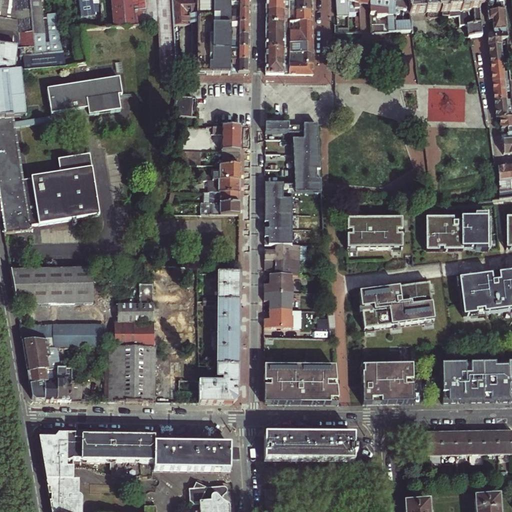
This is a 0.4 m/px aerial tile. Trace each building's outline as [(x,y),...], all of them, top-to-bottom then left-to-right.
[(33,32),(29,0),(0,0),(0,47),(13,48),(14,34),(17,34),(33,32)] [(29,0),(33,32),(35,59),(64,57),(58,24),(50,25),(52,49),(47,50),(41,0),(29,0)] [(78,0),(83,33),(104,32),(100,0),(78,0)] [(100,0),(104,32),(140,29),(139,14),(146,13),(145,4),(144,4),(143,0),(100,0)] [(143,0),(144,4),(145,4),(146,13),(139,14),(140,29),(157,27),(162,85),(175,84),(177,76),(175,49),(173,24),(171,0),(143,0)] [(171,0),(173,24),(196,24),(213,24),(213,2),(213,0),(171,0)] [(230,2),(230,12),(250,12),(250,4),(250,0),(230,0),(230,2)] [(289,0),(266,0),(266,4),(266,12),(290,12),(290,2),(289,0)] [(336,0),(337,18),(349,18),(348,14),(347,0),(336,0)] [(347,0),(348,14),(360,13),(360,6),(359,0),(347,0)] [(368,0),(369,8),(371,26),(377,26),(377,19),(388,18),(388,30),(384,31),(385,34),(395,33),(392,0),(368,0)] [(392,0),(395,33),(408,32),(412,32),(410,20),(408,20),(408,24),(404,24),(404,16),(407,15),(409,13),(407,0),(392,0)] [(427,13),(425,0),(407,0),(409,13),(410,15),(427,13)] [(431,18),(442,18),(458,18),(458,11),(479,11),(478,5),(477,0),(425,0),(427,13),(427,18),(431,18)] [(504,13),(503,0),(477,0),(478,5),(481,5),(486,4),(486,10),(487,14),(504,13)] [(290,2),(290,12),(312,12),(312,7),(312,1),(290,2)] [(230,75),(230,62),(230,50),(230,37),(230,25),(230,12),(230,2),(213,2),(213,24),(196,24),(195,59),(191,59),(191,49),(175,49),(177,76),(196,76),(221,75),(230,75)] [(459,27),(466,26),(480,26),(479,11),(458,11),(458,18),(459,27)] [(230,12),(230,25),(250,25),(250,16),(250,12),(230,12)] [(266,17),(266,25),(290,25),(290,23),(290,12),(266,12),(266,17)] [(290,23),(312,23),(312,18),(312,12),(290,12),(290,23)] [(506,36),(504,13),(487,14),(488,22),(493,21),(494,37),(506,36)] [(290,35),(313,35),(313,30),(312,23),(290,23),(290,25),(290,35)] [(250,25),(230,25),(230,37),(249,37),(249,29),(250,25)] [(266,30),(266,37),(290,38),(290,35),(290,25),(266,25),(266,30)] [(377,26),(371,26),(372,34),(378,34),(385,34),(384,31),(378,31),(377,26)] [(467,38),(482,37),(480,26),(466,26),(467,38)] [(35,59),(33,32),(17,34),(20,60),(23,60),(35,59)] [(313,41),(313,35),(290,35),(290,38),(290,45),(313,45),(313,41)] [(506,36),(494,37),(490,38),(488,40),(488,42),(489,48),(507,46),(506,36)] [(249,37),(230,37),(230,50),(249,50),(249,41),(249,37)] [(290,38),(266,37),(266,42),(266,50),(290,50),(290,45),(290,38)] [(313,50),(313,45),(290,45),(290,50),(290,55),(296,55),(301,55),(313,55),(313,50)] [(507,48),(507,46),(489,48),(490,56),(491,66),(508,64),(508,54),(502,55),(501,49),(507,48)] [(13,48),(0,47),(0,75),(15,74),(18,48),(13,48)] [(230,50),(230,62),(249,62),(249,54),(249,50),(230,50)] [(266,54),(266,62),(290,62),(290,55),(290,50),(266,50),(266,54)] [(298,63),(298,61),(296,61),(296,55),(290,55),(290,62),(290,65),(296,65),(296,63),(298,63)] [(313,60),(313,55),(301,55),(301,60),(301,63),(301,65),(313,65),(313,60)] [(23,60),(24,73),(66,69),(64,60),(64,57),(35,59),(23,60)] [(75,58),(64,60),(66,69),(77,67),(75,58)] [(249,62),(230,62),(230,75),(243,75),(249,75),(249,68),(249,62)] [(265,75),(290,76),(290,65),(290,62),(266,62),(266,68),(265,75)] [(290,65),(290,76),(314,76),(314,70),(313,65),(301,65),(301,63),(298,63),(296,63),(296,65),(290,65)] [(509,73),(508,64),(491,66),(492,74),(493,84),(505,83),(504,73),(509,73)] [(22,180),(17,119),(26,118),(23,73),(15,74),(0,75),(0,207),(0,208),(4,235),(29,233),(29,231),(27,231),(26,229),(95,221),(89,160),(58,163),(59,177),(27,180),(22,180)] [(81,86),(47,92),(50,115),(87,109),(89,118),(120,113),(118,103),(117,96),(121,96),(118,80),(81,86)] [(505,83),(493,84),(494,89),(495,102),(511,100),(511,96),(511,92),(505,92),(505,83)] [(191,96),(177,97),(172,116),(192,117),(191,96)] [(511,105),(511,102),(511,100),(495,102),(497,116),(497,121),(501,120),(508,120),(507,110),(511,109),(511,105)] [(511,119),(508,120),(501,120),(501,127),(502,136),(511,135),(511,119)] [(240,129),(200,128),(200,135),(211,135),(211,132),(213,132),(213,136),(223,136),(223,153),(239,153),(240,141),(240,129)] [(321,128),(265,128),(265,133),(265,136),(303,137),(303,141),(292,141),(292,156),(292,171),(292,185),(264,185),(264,198),(264,218),(264,246),(273,247),(291,247),(292,194),(321,194),(321,193),(321,128)] [(511,155),(511,135),(502,136),(503,156),(511,155)] [(176,168),(218,168),(239,168),(239,159),(239,153),(223,153),(210,153),(180,153),(176,168)] [(204,182),(209,182),(239,182),(239,173),(239,168),(218,168),(218,176),(211,176),(211,179),(209,177),(201,177),(201,182),(204,182)] [(509,189),(507,170),(502,170),(496,171),(498,194),(510,192),(509,189)] [(202,188),(202,195),(239,195),(239,185),(239,182),(209,182),(209,188),(202,188)] [(510,192),(498,194),(500,200),(511,199),(511,192),(510,192)] [(211,198),(211,206),(239,206),(239,199),(239,195),(202,195),(202,201),(209,201),(209,198),(211,198)] [(200,212),(199,217),(239,217),(239,210),(239,206),(211,206),(204,205),(204,212),(200,212)] [(472,222),(424,222),(423,255),(471,256),(471,260),(485,260),(485,218),(472,218),(472,222)] [(510,222),(503,222),(503,253),(511,252),(511,218),(510,219),(510,222)] [(403,221),(349,220),(348,250),(403,251),(403,221)] [(264,256),(264,261),(300,262),(300,247),(291,247),(273,247),(273,251),(264,251),(264,256)] [(272,269),(272,277),(290,277),(299,277),(300,262),(264,261),(264,264),(264,269),(272,269)] [(95,270),(10,273),(16,308),(96,306),(95,270)] [(465,285),(457,286),(453,287),(455,295),(458,294),(462,323),(469,322),(469,325),(484,323),(484,320),(511,316),(511,319),(511,278),(502,280),(501,275),(488,276),(489,282),(477,283),(477,278),(464,280),(465,285)] [(238,276),(217,276),(217,303),(238,303),(238,290),(238,276)] [(290,277),(272,277),(268,277),(268,281),(268,287),(263,287),(263,294),(292,295),(292,283),(290,283),(290,277)] [(106,326),(105,349),(103,404),(148,405),(152,405),(152,286),(138,286),(139,306),(117,307),(117,324),(115,326),(106,326)] [(356,310),(360,337),(363,337),(363,340),(374,339),(374,335),(386,334),(386,337),(398,335),(397,332),(417,329),(418,332),(429,331),(429,328),(432,327),(428,300),(431,300),(430,292),(427,292),(426,289),(409,291),(409,287),(400,288),(401,292),(354,299),(355,302),(351,303),(352,311),(356,310)] [(292,295),(263,294),(263,297),(263,303),(267,303),(267,312),(289,312),(289,306),(292,306),(292,295)] [(217,303),(216,368),(237,368),(238,331),(238,303),(217,303)] [(289,312),(267,312),(267,316),(267,322),(263,322),(263,330),(291,331),(292,319),(289,319),(289,312)] [(23,347),(23,350),(36,348),(35,342),(22,344),(23,347)] [(48,346),(36,348),(23,350),(26,367),(28,375),(58,370),(53,345),(48,346)] [(511,366),(440,368),(440,405),(456,405),(511,403),(511,366)] [(222,385),(198,385),(198,405),(219,405),(232,406),(237,400),(237,368),(216,368),(216,380),(222,380),(222,385)] [(411,368),(360,369),(361,406),(411,405),(411,368)] [(263,369),(262,406),(291,406),(337,407),(337,369),(263,369)] [(58,370),(28,375),(29,385),(30,388),(47,385),(51,383),(57,381),(58,370)] [(57,381),(57,387),(57,403),(64,404),(70,404),(71,383),(71,370),(58,370),(57,381)] [(47,385),(45,403),(50,403),(57,403),(57,387),(51,387),(51,383),(47,385)] [(81,383),(71,383),(70,404),(81,404),(81,383)] [(178,383),(178,405),(198,405),(198,385),(198,383),(178,383)] [(45,403),(47,385),(30,388),(31,396),(32,400),(35,403),(45,403)] [(425,435),(427,459),(511,455),(511,433),(504,433),(490,434),(474,434),(461,434),(448,435),(431,435),(425,435)] [(49,502),(50,511),(81,511),(82,501),(82,498),(80,497),(78,496),(79,482),(73,482),(73,461),(81,461),(82,464),(110,465),(111,471),(113,471),(113,478),(154,479),(154,473),(232,474),(229,446),(154,445),(154,437),(44,435),(44,439),(39,439),(39,443),(45,479),(47,490),(49,502)] [(268,462),(353,463),(353,456),(356,456),(356,451),(353,451),(353,438),(291,437),(264,436),(264,462),(268,462)] [(234,511),(233,500),(232,482),(208,483),(206,483),(203,482),(201,481),(199,480),(196,479),(194,480),(188,483),(189,504),(189,511),(234,511)] [(498,511),(498,499),(474,501),(474,511),(498,511)]
